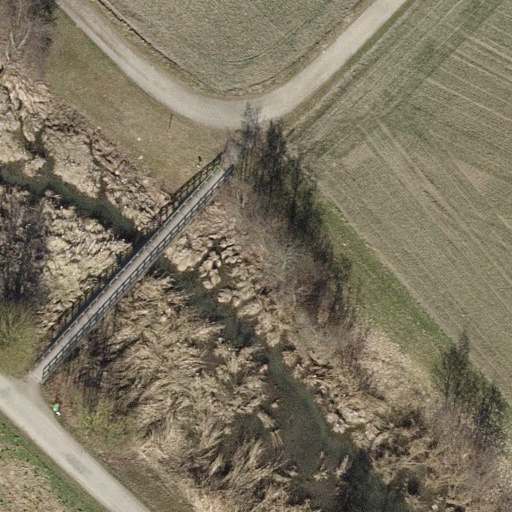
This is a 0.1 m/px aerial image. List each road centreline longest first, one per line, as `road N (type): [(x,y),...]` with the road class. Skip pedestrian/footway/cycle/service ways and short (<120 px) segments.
road 1 (track): [(69,0),(169,94),(229,115),(270,111),(295,96),(393,0)]
road 2 (track): [(0,391),(127,511)]
